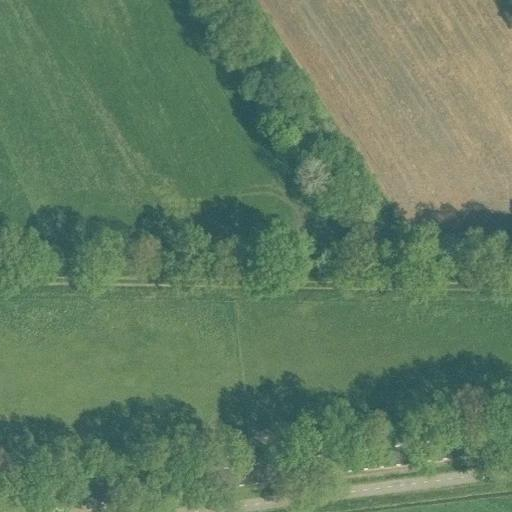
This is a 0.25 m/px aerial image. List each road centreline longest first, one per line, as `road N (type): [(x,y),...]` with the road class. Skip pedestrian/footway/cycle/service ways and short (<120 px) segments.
road 1 (tertiary): [(0,508),(511,442)]
road 2 (track): [(511,287),(0,282)]
